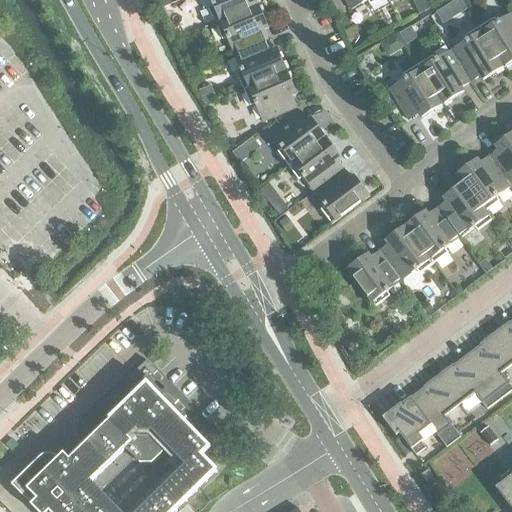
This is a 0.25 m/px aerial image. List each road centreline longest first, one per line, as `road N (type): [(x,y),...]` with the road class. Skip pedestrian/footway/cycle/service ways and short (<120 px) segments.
road 1 (residential): [(0,400),(116,288),(207,225)]
road 2 (residential): [(68,0),(173,191),(207,225)]
road 3 (residential): [(207,225),(195,177),(124,62),(100,0)]
road 4 (residential): [(323,420),(511,277)]
road 5 (residential): [(406,188),(329,84),(293,0)]
road 6 (residential): [(256,302),(406,188)]
road 7 (residential): [(406,188),(429,160),(511,101)]
road 8 (residential): [(323,420),(256,302)]
